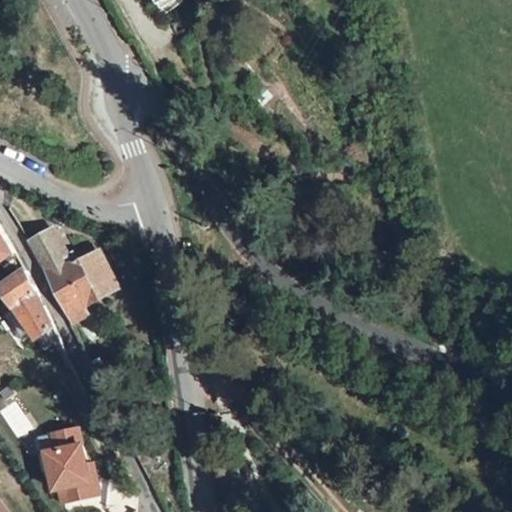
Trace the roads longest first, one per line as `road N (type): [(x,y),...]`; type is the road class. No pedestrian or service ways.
road 1 (tertiary): [(116,69),(129,68),(237,233),(293,286),(438,367),(511,386)]
road 2 (unclassified): [(0,206),(115,416),(157,511)]
road 3 (tertiary): [(206,511),(188,366),(151,196)]
road 4 (unclassified): [(0,168),(56,196),(110,209),(151,196)]
road 5 (tertiary): [(151,196),(116,105),(116,69)]
